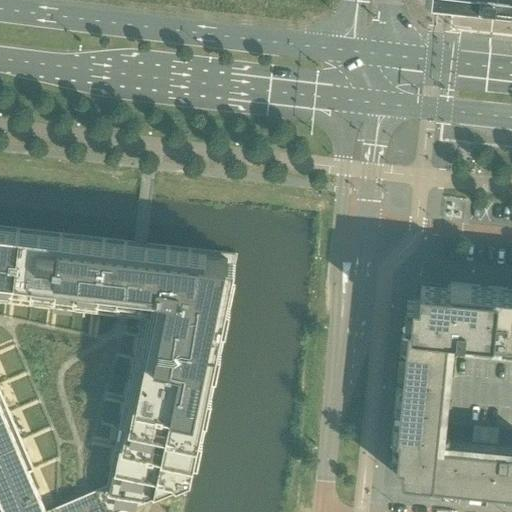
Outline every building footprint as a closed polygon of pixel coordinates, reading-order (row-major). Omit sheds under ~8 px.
[(467,11),(480,12),(481,2),(468,1),(467,11)] [(207,250),(0,226),(0,500),(5,511),(110,511),(190,477),(194,460),(198,461),(235,280),(231,279),(235,260),(205,256),(207,250)] [(421,283),(420,296),(414,296),(411,323),(408,323),(408,327),(406,350),(405,354),(403,378),(402,382),(403,382),(400,406),(400,410),(398,433),(397,433),(397,437),(399,437),(397,461),(396,464),(403,465),(401,480),(405,480),(430,482),(430,484),(434,485),(434,484),(457,487),(461,487),(485,489),(485,490),(507,492),(511,492),(511,451),(437,444),(449,330),(463,331),(463,332),(467,332),(491,334),(491,335),(495,335),(511,336),(511,288),(450,283),(450,286),(421,283)] [(463,356),(487,359),(489,343),(464,340),(463,356)] [(511,345),(489,343),(487,359),(511,361),(511,345)] [(473,425),(472,440),(497,442),(497,439),(498,428),(498,427),(473,425)]
